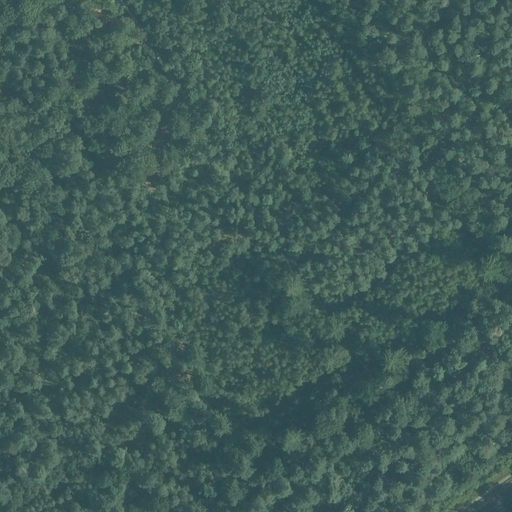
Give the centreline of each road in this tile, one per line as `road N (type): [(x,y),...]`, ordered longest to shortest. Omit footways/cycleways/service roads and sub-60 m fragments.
road 1 (track): [(121,0),(379,389)]
road 2 (track): [(511,282),(272,475),(213,511)]
road 3 (track): [(110,470),(0,407)]
